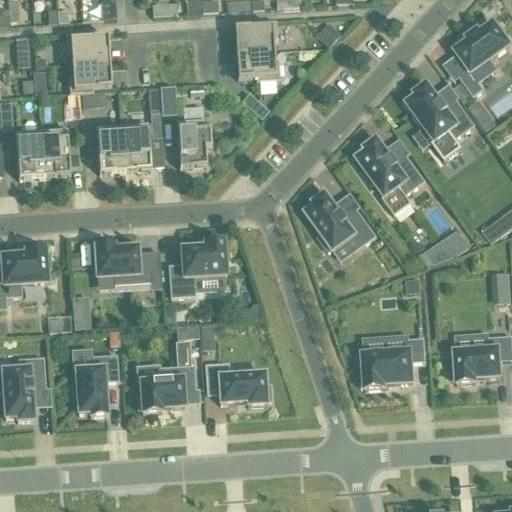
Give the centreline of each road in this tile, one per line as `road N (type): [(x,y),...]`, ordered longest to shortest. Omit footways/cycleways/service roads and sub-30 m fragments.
road 1 (residential): [(0,483),(347,460)]
road 2 (residential): [(263,206),(453,0)]
road 3 (residential): [(347,460),(263,206)]
road 4 (residential): [(0,229),(263,206)]
road 5 (residential): [(347,460),(511,449)]
road 6 (residential): [(134,30),(205,26),(208,87)]
